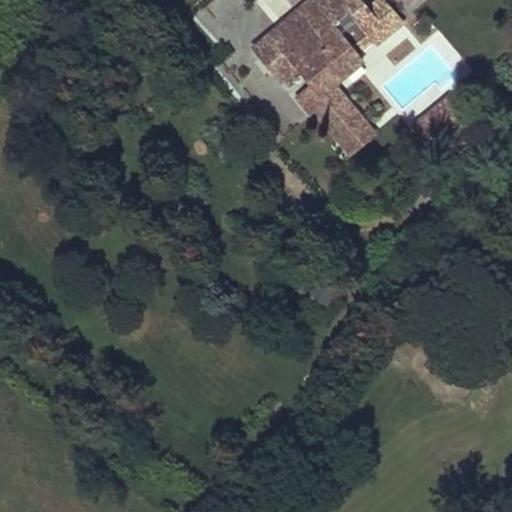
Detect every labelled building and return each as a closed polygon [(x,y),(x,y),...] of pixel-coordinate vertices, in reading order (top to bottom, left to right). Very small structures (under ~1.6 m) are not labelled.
[(367,5),(363,1),(362,0),(300,0),(290,10),(297,18),(259,55),(281,77),(293,65),(310,82),(295,96),(314,116),(317,113),(351,147),(367,131),(326,89),(329,85),(357,58),(350,51),(368,33),(354,18),(367,5)] [(377,0),(363,0),(363,1),(367,5),(354,18),(368,33),(350,51),(357,58),(360,62),(400,23),(377,0)] [(297,18),(290,10),(252,48),(259,55),(297,18)] [(371,128),(329,85),(326,89),(367,131),(371,128)] [(446,94),(432,106),(440,116),(455,103),(446,94)] [(440,116),(432,106),(412,123),(433,148),(467,118),(455,103),(440,116)]
